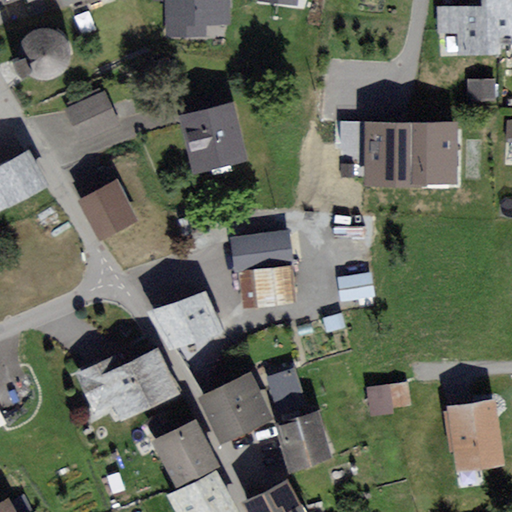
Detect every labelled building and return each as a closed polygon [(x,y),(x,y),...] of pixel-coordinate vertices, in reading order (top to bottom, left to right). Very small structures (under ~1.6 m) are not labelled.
[(17,0),(19,5),(34,0),(46,0),(49,9),(68,3),(71,12),(106,0),(17,0)] [(225,16),(224,0),(171,0),(171,30),(202,30),(202,16),(225,16)] [(511,0),(477,0),(478,8),(440,8),(440,57),(507,57),(507,41),(511,40),(511,0)] [(47,78),(56,71),(61,63),(62,54),(61,46),(58,40),(54,34),(46,29),(34,26),(21,29),(14,34),(9,42),(9,55),(16,64),(20,70),(24,77),(31,82),(38,81),(47,78)] [(100,92),(61,112),(79,145),(117,125),(100,92)] [(231,98),(172,116),(188,173),(248,156),(231,98)] [(451,167),(452,127),(372,126),(371,176),(421,177),(421,167),(451,167)] [(23,151),(0,164),(0,205),(1,208),(42,185),(23,151)] [(109,180),(70,200),(92,241),(132,220),(109,180)] [(283,228),(225,236),(230,273),(234,272),(284,265),(288,265),(283,228)] [(284,265),(234,272),(239,309),(289,302),(284,265)] [(341,296),(374,295),(373,272),(340,273),(341,296)] [(197,288),(146,313),(166,354),(217,329),(197,288)] [(147,342),(72,380),(90,416),(107,407),(114,422),(172,392),(147,342)] [(290,367),(262,376),(272,407),(300,398),(290,367)] [(242,369),(190,395),(213,443),(266,417),(242,369)] [(406,384),(390,386),(392,408),(408,406),(406,384)] [(488,398),(440,406),(454,493),(484,488),(481,469),(499,466),(488,398)] [(311,409),(266,424),(282,470),(326,456),(311,409)] [(186,418),(144,439),(169,489),(211,468),(186,418)] [(342,466),(326,471),(331,488),(347,483),(342,466)] [(169,489),(160,494),(169,511),(230,511),(234,510),(211,468),(169,489)] [(298,511),(280,476),(236,498),(243,511),(298,511)] [(7,511),(0,499),(0,498),(0,511),(19,511),(16,511),(7,511)]
